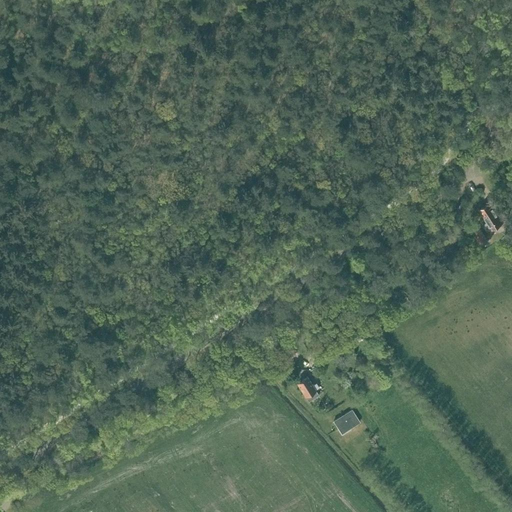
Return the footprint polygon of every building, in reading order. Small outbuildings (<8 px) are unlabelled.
[(511,226),(498,205),(493,208),(489,203),(480,209),(487,221),(486,222),(485,222),(485,223),(484,223),(484,224),(484,225),(484,226),(485,227),(485,228),(486,228),(487,229),(488,229),(489,229),(490,229),(491,228),(492,229),(503,223),(508,230),(511,227),(511,226)] [(478,243),(486,239),(478,224),(470,229),(478,243)] [(358,330),(351,334),(357,343),(363,339),(358,330)] [(368,343),(365,346),(371,353),(374,350),(368,343)] [(324,352),(314,359),(318,366),(327,360),(327,361),(329,359),(324,352)] [(307,377),(297,384),(309,402),(319,395),(307,377)] [(352,409),(333,421),(341,434),(360,422),(352,409)]
